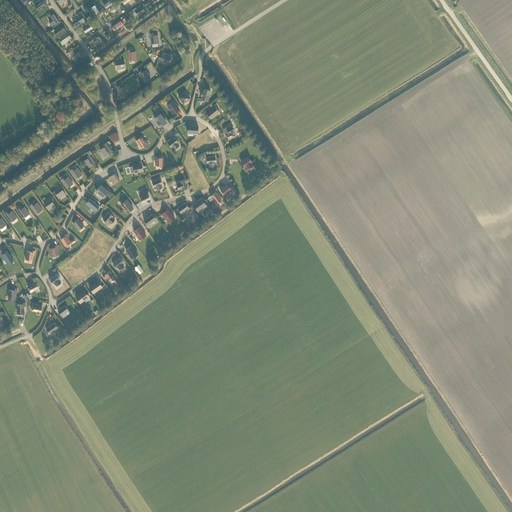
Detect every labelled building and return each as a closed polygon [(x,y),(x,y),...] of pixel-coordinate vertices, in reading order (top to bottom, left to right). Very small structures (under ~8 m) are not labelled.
[(35,8),(44,2),(42,0),(38,0),(33,5),(35,8)] [(112,13),(121,6),(118,2),(109,8),(112,13)] [(92,5),(88,8),(93,15),(96,12),(92,5)] [(136,8),(131,11),(133,14),(136,12),(138,16),(140,14),(145,11),(141,6),(137,9),(136,8)] [(77,16),(73,19),(78,26),(82,23),(77,16)] [(59,21),(56,18),(47,24),(50,28),(59,21)] [(114,30),(123,24),(120,20),(111,27),(114,30)] [(93,28),(89,23),(82,28),(85,33),(93,28)] [(58,37),(67,30),(64,27),(55,34),(58,37)] [(152,33),(149,33),(151,44),(152,44),(152,47),(157,46),(157,43),(159,43),(158,34),(154,35),(153,35),(152,33)] [(63,44),(72,37),(69,34),(60,41),(63,44)] [(105,43),(100,36),(96,38),(101,45),(105,43)] [(135,51),(134,51),(134,49),(127,50),(129,60),(137,59),(135,51)] [(75,60),(84,54),(81,50),(72,56),(75,60)] [(168,62),(170,55),(162,52),(161,57),(159,56),(158,59),(168,62)] [(125,68),(124,60),(114,62),(114,65),(117,64),(117,69),(125,68)] [(142,73),(141,71),(138,72),(144,81),(150,77),(146,70),(142,73)] [(120,88),(120,86),(117,86),(119,97),(126,95),(125,87),(120,88)] [(207,100),(210,90),(204,88),(203,92),(202,92),(201,95),(202,95),(201,99),(207,100)] [(190,98),(185,91),(178,96),(183,103),(190,98)] [(179,109),(173,101),(167,105),(173,113),(179,109)] [(210,118),(219,112),(214,106),(206,113),(210,118)] [(154,118),(160,126),(166,122),(160,114),(154,118)] [(188,125),(187,132),(197,133),(198,126),(188,125)] [(232,134),(231,133),(234,131),(231,126),(228,127),(227,126),(222,129),(226,136),(226,137),(232,134)] [(141,136),(135,140),(141,148),(147,144),(141,136)] [(174,137),(167,142),(171,147),(172,146),(174,149),(179,145),(177,142),(178,142),(174,137)] [(111,151),(105,143),(103,145),(104,146),(100,149),(105,156),(111,151)] [(88,158),(84,161),(88,167),(95,163),(89,154),(88,155),(87,156),(88,158)] [(216,162),(215,156),(206,157),(207,163),(208,163),(209,166),(215,165),(214,162),(216,162)] [(250,162),(252,161),(248,156),(241,162),(244,167),(246,166),(248,169),(252,165),(250,162)] [(143,171),(141,163),(133,165),(134,172),(143,171)] [(73,170),(72,168),(69,170),(75,179),(82,174),(77,167),(73,170)] [(119,179),(115,173),(112,175),(109,177),(112,181),(113,183),(119,179)] [(66,188),(73,183),(68,176),(64,179),(63,177),(60,179),(66,188)] [(162,183),(160,178),(152,181),(154,187),(155,186),(157,190),(162,187),(161,184),(162,183)] [(187,188),(184,179),(179,181),(179,183),(176,184),(178,189),(181,188),(182,190),(187,188)] [(224,194),(225,194),(230,190),(231,189),(227,184),(220,190),(224,194)] [(108,191),(101,185),(96,191),(104,197),(108,191)] [(59,198),(65,193),(60,187),(52,192),(54,195),(56,194),(59,198)] [(149,198),(146,191),(139,195),(142,201),(149,198)] [(218,196),(215,192),(211,195),(213,199),(216,203),(221,199),(218,195),(218,196)] [(52,201),(54,200),(52,198),(44,203),(48,210),(55,206),(52,201)] [(205,205),(201,198),(193,204),(197,210),(205,205)] [(99,207),(89,199),(88,201),(90,202),(87,205),(95,212),(99,207)] [(133,208),(127,200),(121,204),(127,213),(133,208)] [(35,214),(42,209),(37,202),(33,205),(32,203),(29,205),(35,214)] [(181,213),(189,207),(185,202),(177,208),(181,213)] [(23,218),(29,213),(24,207),(20,209),(19,208),(17,209),(23,218)] [(174,217),(168,209),(162,213),(169,222),(174,217)] [(12,211),(8,213),(7,212),(4,213),(10,222),(17,217),(12,211)] [(111,224),(112,223),(115,219),(112,217),(113,216),(112,215),(108,212),(103,219),(107,223),(108,222),(111,224)] [(147,225),(156,219),(152,214),(144,220),(147,225)] [(83,225),(78,219),(73,223),(78,230),(83,225)] [(140,240),(146,235),(139,227),(134,231),(140,240)] [(65,246),(71,242),(68,237),(69,236),(67,233),(64,235),(65,236),(60,239),(65,246)] [(49,248),(52,256),(58,254),(56,248),(58,247),(57,244),(54,245),(55,246),(49,248)] [(137,253),(131,246),(125,250),(132,258),(137,253)] [(27,250),(25,259),(32,260),(33,253),(35,253),(35,250),(33,250),(32,251),(27,250)] [(14,262),(8,251),(6,252),(7,255),(4,256),(8,265),(14,262)] [(124,266),(122,263),(123,262),(120,257),(112,263),(116,268),(117,267),(119,270),(124,266)] [(138,264),(134,267),(139,273),(143,270),(138,264)] [(113,275),(109,271),(105,274),(108,278),(108,279),(111,283),(113,281),(116,285),(119,283),(116,279),(113,275)] [(56,286),(61,282),(59,279),(60,279),(57,274),(49,279),(53,284),(54,283),(56,286)] [(98,281),(89,287),(93,292),(101,285),(98,281)] [(30,292),(35,290),(34,289),(38,287),(36,282),(32,284),(27,286),(30,292)] [(15,292),(17,292),(17,289),(15,289),(14,290),(9,290),(8,299),(15,299),(15,292)] [(79,301),(88,295),(84,290),(76,297),(79,301)] [(24,306),(25,306),(25,303),(23,303),(23,304),(17,304),(17,313),(24,313),(24,306)] [(61,315),(68,310),(65,305),(58,310),(61,315)] [(54,323),(46,329),(49,333),(58,327),(54,323)]
